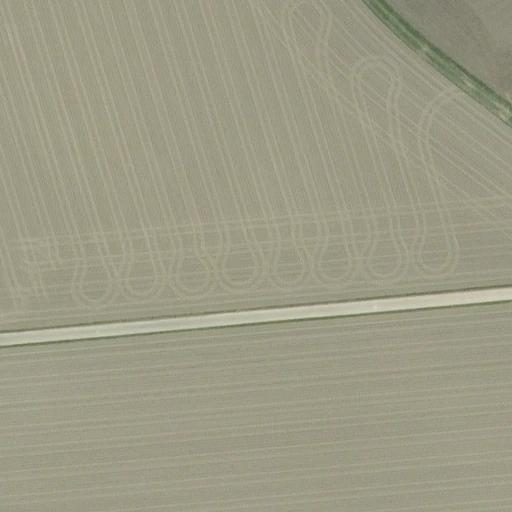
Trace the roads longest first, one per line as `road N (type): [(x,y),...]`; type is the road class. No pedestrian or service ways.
road 1 (track): [(0,340),(511,294)]
road 2 (track): [(367,0),(379,19),(511,120)]
